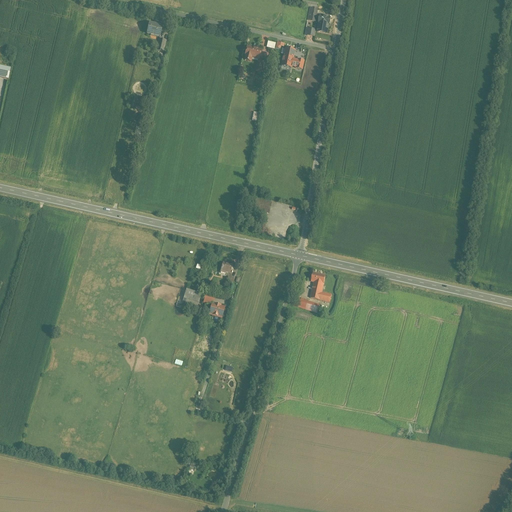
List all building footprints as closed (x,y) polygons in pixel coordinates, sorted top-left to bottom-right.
[(308,20),(315,22),(316,16),(317,9),(312,8),(311,11),(309,11),(308,20)] [(330,18),(320,17),(319,23),(319,25),(317,32),(327,34),(328,26),(329,26),(330,18)] [(161,28),(147,25),(145,36),(159,38),(161,28)] [(164,43),(158,41),(156,53),(162,54),(164,43)] [(260,50),(246,46),(242,63),(250,64),(251,60),(258,62),(260,50)] [(292,56),(283,54),(280,68),(289,70),(292,56)] [(267,67),(257,65),(256,73),(265,75),(267,67)] [(8,70),(0,67),(0,79),(6,81),(8,70)] [(267,210),(248,206),(247,214),(265,218),(267,210)] [(221,264),(219,272),(230,275),(232,267),(221,264)] [(325,276),(312,273),(309,284),(312,285),(308,301),(295,298),(292,309),(318,315),(320,307),(317,306),(318,301),(329,304),(331,297),(321,295),(325,276)] [(233,283),(227,281),(224,290),(230,292),(233,283)] [(200,296),(185,292),(180,306),(195,311),(200,296)] [(210,307),(211,306),(213,300),(205,297),(202,305),(210,307)] [(223,309),(211,306),(210,307),(207,317),(220,321),(223,309)]
